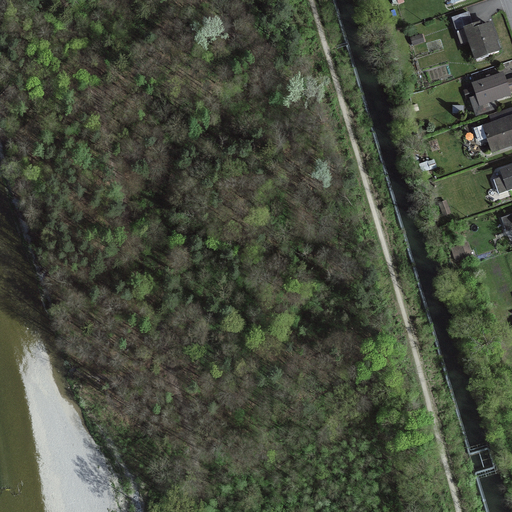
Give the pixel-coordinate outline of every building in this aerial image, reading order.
[(474,61),(501,52),(491,23),(481,26),(480,22),(473,25),(469,12),(451,18),(461,45),(468,43),(474,61)] [(413,46),(426,42),(423,33),(410,37),(413,46)] [(494,102),(511,96),(511,94),(511,93),(511,78),(506,80),(504,73),(491,77),(490,75),(486,76),(486,78),(471,83),(475,96),(469,98),(476,117),(497,110),(494,102)] [(474,96),(471,88),(463,90),(466,99),(474,96)] [(419,111),(417,104),(409,106),(411,113),(419,111)] [(463,114),(464,106),(452,106),(452,113),(463,114)] [(492,154),(511,147),(511,115),(483,126),(482,125),(473,128),(478,142),(487,139),(492,154)] [(426,172),(437,168),(434,160),(423,164),(426,172)] [(511,189),(511,164),(499,169),(502,177),(490,181),(494,195),(499,194),(500,198),(508,195),(507,191),(511,189)] [(446,200),(438,204),(443,217),(451,214),(446,200)] [(511,229),(511,214),(501,218),(506,232),(511,229)] [(455,262),(473,256),(468,242),(450,248),(455,262)]
